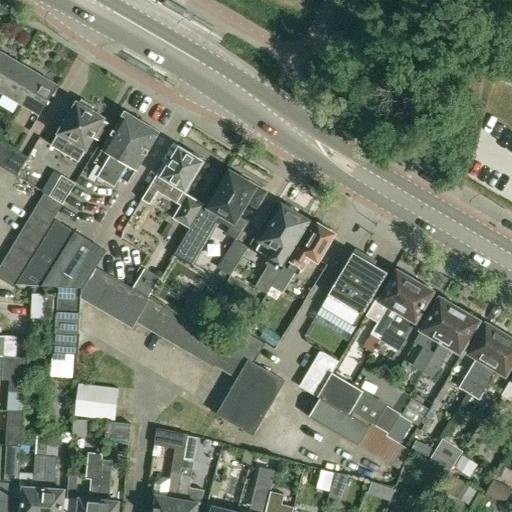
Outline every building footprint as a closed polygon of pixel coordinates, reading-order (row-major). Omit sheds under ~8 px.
[(0,53),(0,91),(2,93),(20,63),(1,52),(0,53)] [(2,93),(21,104),(38,73),(20,63),(2,93)] [(58,85),(38,73),(21,104),(40,115),(58,85)] [(50,146),(65,155),(78,162),(92,139),(96,141),(106,124),(102,122),(104,118),(91,111),(93,107),(79,98),(65,121),(63,120),(57,129),(59,130),(50,146)] [(160,131),(125,110),(102,149),(111,154),(98,177),(114,186),(127,164),(137,169),(160,131)] [(0,152),(0,167),(4,170),(16,151),(5,144),(0,152)] [(164,161),(144,195),(141,199),(149,204),(157,191),(181,206),(173,219),(190,229),(203,207),(182,194),(202,161),(200,159),(200,155),(192,151),(188,152),(179,147),(169,164),(164,161)] [(16,151),(4,170),(17,178),(28,158),(16,151)] [(238,177),(231,173),(216,197),(213,195),(206,209),(203,207),(190,229),(174,255),(192,266),(220,219),(217,217),(221,211),(235,219),(247,200),(255,205),(263,193),(252,186),(253,183),(240,175),(238,177)] [(49,197),(63,205),(76,183),(62,175),(49,197)] [(43,194),(37,203),(57,215),(63,205),(49,197),(43,194)] [(53,221),(57,215),(37,203),(32,213),(51,225),(53,221)] [(267,293),(271,285),(281,270),(278,268),(306,220),(297,215),(296,208),(289,204),(281,206),(255,249),(269,258),(266,263),(269,265),(256,286),(267,293)] [(32,213),(26,223),(45,235),(51,225),(32,213)] [(33,256),(27,266),(21,277),(16,285),(33,286),(43,286),(59,287),(81,289),(83,289),(96,266),(105,252),(53,221),(51,225),(45,235),(39,246),(33,256)] [(271,285),(282,292),(294,272),(298,274),(309,256),(317,261),(334,233),(331,231),(331,228),(324,224),(320,225),(315,222),(288,267),(284,265),(281,270),(271,285)] [(26,223),(20,233),(39,246),(45,235),(26,223)] [(20,233),(13,245),(33,256),(39,246),(20,233)] [(235,239),(222,259),(234,267),(248,247),(235,239)] [(13,245),(7,255),(27,266),(33,256),(13,245)] [(355,326),(387,272),(354,252),(321,306),(355,326)] [(27,266),(7,255),(1,265),(21,277),(27,266)] [(0,279),(14,288),(16,285),(21,277),(1,265),(0,266),(0,279)] [(83,289),(81,289),(81,297),(90,303),(107,273),(96,266),(83,289)] [(133,288),(139,291),(145,295),(149,297),(160,278),(144,269),(133,288)] [(372,353),(380,339),(415,281),(407,276),(408,274),(401,269),(399,272),(397,271),(380,299),(388,303),(362,347),(372,353)] [(118,279),(107,273),(90,303),(100,309),(118,279)] [(111,315),(129,285),(118,279),(100,309),(111,315)] [(422,285),(415,281),(380,339),(397,349),(432,291),(430,290),(431,287),(424,283),(422,285)] [(133,288),(129,285),(111,315),(122,322),(139,291),(133,288)] [(78,335),(81,297),(81,289),(59,287),(56,333),(78,335)] [(178,314),(181,316),(191,322),(199,326),(204,317),(215,300),(195,287),(178,314)] [(145,295),(139,292),(122,322),(132,328),(134,325),(137,320),(150,298),(149,297),(145,295)] [(33,293),(31,317),(53,319),(54,295),(43,294),(33,293)] [(422,371),(458,309),(451,305),(451,299),(444,295),(439,299),(415,341),(424,346),(413,366),(422,371)] [(150,298),(137,320),(148,326),(161,304),(150,298)] [(171,310),(161,304),(148,326),(157,332),(171,310)] [(465,314),(458,309),(422,371),(433,377),(451,345),(460,351),(477,321),(478,315),(470,310),(465,314)] [(167,338),(181,316),(178,314),(171,310),(157,332),(167,338)] [(191,322),(181,316),(167,338),(177,343),(191,322)] [(204,317),(199,326),(201,327),(211,333),(215,327),(214,323),(211,321),(204,317)] [(470,394),(506,331),(488,320),(469,352),(477,357),(459,388),(470,394)] [(199,326),(191,322),(177,343),(187,349),(201,327),(199,326)] [(201,327),(187,349),(197,355),(211,333),(201,327)] [(235,352),(238,354),(247,359),(252,362),(254,359),(264,343),(243,331),(234,347),(237,349),(235,352)] [(511,361),(511,334),(506,331),(470,394),(479,399),(497,369),(505,374),(511,361)] [(220,339),(211,333),(197,355),(207,361),(220,339)] [(5,336),(0,335),(0,355),(3,356),(16,357),(18,337),(5,336)] [(220,339),(207,361),(217,367),(230,345),(220,339)] [(234,347),(230,345),(217,367),(227,372),(238,354),(235,352),(237,349),(234,347)] [(51,375),(71,376),(73,352),(53,351),(51,375)] [(339,362),(320,351),(300,386),(318,397),(336,366),(339,362)] [(238,354),(227,372),(235,378),(247,359),(238,354)] [(3,356),(2,380),(10,380),(25,381),(27,381),(28,358),(16,357),(3,356)] [(252,362),(247,359),(235,378),(214,414),(226,420),(252,435),(283,381),(252,362)] [(38,363),(29,363),(29,374),(38,374),(38,363)] [(318,397),(320,398),(347,414),(349,410),(361,391),(343,380),(347,373),(336,366),(318,397)] [(511,377),(502,394),(511,400),(511,377)] [(13,392),(12,410),(24,411),(25,381),(10,380),(9,392),(13,392)] [(446,383),(437,397),(442,400),(451,386),(446,383)] [(74,418),(105,420),(113,421),(116,390),(107,389),(76,386),(74,418)] [(376,399),(361,391),(349,410),(364,419),(376,399)] [(368,426),(347,414),(320,398),(308,417),(356,446),(368,426)] [(374,425),(386,405),(376,399),(364,419),(374,425)] [(386,405),(374,425),(372,428),(386,437),(400,414),(386,405)] [(405,406),(400,414),(386,437),(399,444),(413,423),(418,426),(423,417),(405,406)] [(6,446),(21,447),(22,442),(22,431),(24,411),(12,410),(8,410),(6,446)] [(107,422),(104,440),(129,443),(131,425),(107,422)] [(41,511),(45,456),(48,427),(37,426),(32,488),(24,488),(21,511),(41,511)] [(399,444),(386,437),(372,428),(368,426),(356,446),(400,472),(408,449),(407,449),(399,444)] [(170,468),(170,472),(166,497),(155,495),(152,511),(173,511),(187,435),(187,433),(158,428),(155,447),(173,450),(170,468)] [(200,437),(187,435),(173,511),(194,511),(197,502),(200,502),(202,488),(189,486),(190,476),(190,475),(192,461),(196,462),(200,437)] [(412,438),(407,449),(408,449),(427,459),(432,449),(412,438)] [(21,447),(6,446),(4,481),(19,481),(21,447)] [(245,450),(241,464),(250,467),(253,452),(245,450)] [(85,477),(90,478),(88,500),(79,499),(78,511),(96,511),(102,460),(103,453),(87,451),(85,477)] [(408,453),(405,463),(399,481),(413,486),(419,468),(422,458),(408,453)] [(462,455),(455,467),(470,476),(477,465),(462,455)] [(45,456),(41,511),(62,511),(64,490),(54,489),(57,457),(45,456)] [(116,511),(117,503),(107,502),(111,461),(102,460),(96,511),(116,511)] [(330,494),(335,473),(321,469),(316,490),(330,494)] [(330,494),(329,498),(340,501),(349,475),(335,473),(330,494)] [(67,498),(76,499),(78,476),(75,476),(69,475),(67,498)] [(493,480),(485,494),(504,505),(511,490),(493,480)] [(18,501),(19,483),(0,481),(0,499),(8,500),(18,501)] [(462,482),(454,496),(468,505),(477,491),(462,482)] [(383,485),(379,497),(390,500),(394,489),(383,485)] [(255,488),(250,508),(265,511),(268,501),(270,491),(269,491),(268,491),(260,489),(255,488)] [(479,511),(493,511),(499,503),(478,493),(471,507),(479,511)] [(0,499),(0,511),(7,511),(8,500),(0,499)] [(16,511),(18,501),(8,500),(7,511),(16,511)] [(511,511),(511,510),(499,503),(493,511),(511,511)]
